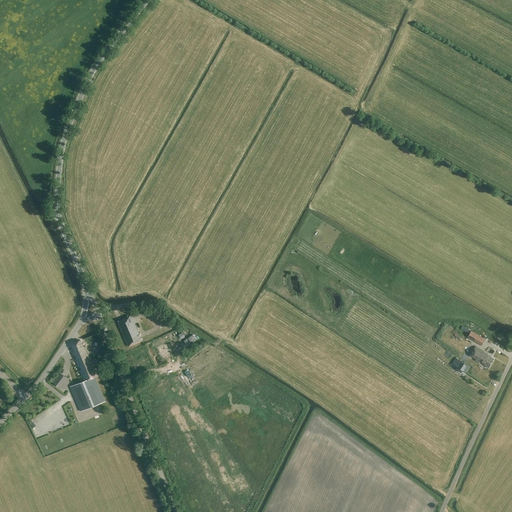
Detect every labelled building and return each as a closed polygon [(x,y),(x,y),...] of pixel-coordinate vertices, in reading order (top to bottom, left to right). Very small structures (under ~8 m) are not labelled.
[(129,347),(142,341),(131,315),(117,321),(129,347)] [(481,345),(485,339),(471,331),(467,337),(481,345)] [(170,336),(173,344),(182,340),(178,332),(170,336)] [(188,338),(191,343),(197,339),(193,334),(188,338)] [(83,347),(80,340),(71,344),(74,350),(72,351),(73,355),(75,355),(76,358),(75,359),(78,367),(80,367),(81,370),(80,370),(84,381),(70,386),(80,410),(104,400),(94,377),(98,376),(85,346),(83,347)] [(170,354),(165,343),(157,346),(162,357),(170,354)] [(484,364),(489,367),(494,359),(491,357),(491,356),(483,352),(483,351),(476,347),(471,356),(476,359),(475,360),(480,363),(481,361),(484,364)] [(462,370),(467,373),(470,367),(456,358),(452,363),(458,367),(456,369),(461,372),(462,370)] [(53,383),(58,387),(66,377),(60,373),(53,383)]
